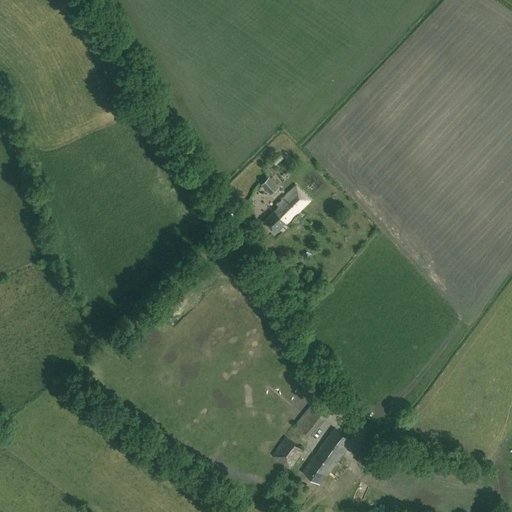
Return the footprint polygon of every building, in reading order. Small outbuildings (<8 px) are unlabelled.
[(274,182),(266,189),(271,194),(279,187),(274,182)] [(296,185),(276,204),(278,207),(263,222),(273,232),(276,229),(278,231),(310,200),(296,185)] [(327,427),(325,413),(314,414),(315,417),(310,418),(311,422),(304,423),(305,430),(327,427)] [(302,472),(320,484),(352,440),(334,428),(302,472)] [(290,469),(304,449),(285,436),(277,447),(276,450),(272,456),(290,469)] [(365,450),(359,458),(365,462),(371,454),(365,450)] [(410,463),(418,466),(422,454),(413,452),(410,463)] [(438,471),(440,460),(425,456),(422,467),(438,471)] [(336,467),(338,475),(347,473),(346,466),(336,467)]
